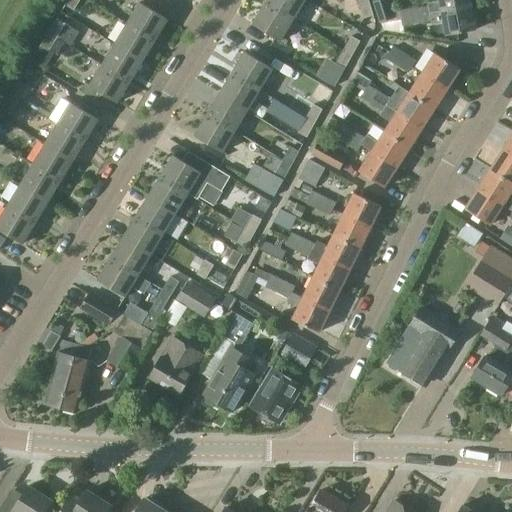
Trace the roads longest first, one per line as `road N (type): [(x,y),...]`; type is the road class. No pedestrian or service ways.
road 1 (residential): [(307,450),(441,171),(497,90),(508,58),(504,0)]
road 2 (residential): [(223,0),(0,374)]
road 3 (tertiary): [(307,450),(54,444),(0,433)]
road 4 (tertiary): [(511,462),(307,450)]
